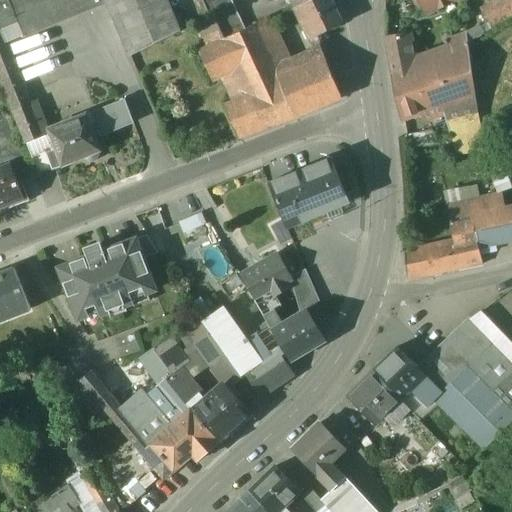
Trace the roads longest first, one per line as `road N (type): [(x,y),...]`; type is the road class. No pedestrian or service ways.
road 1 (residential): [(375,105),(0,243)]
road 2 (secondary): [(188,511),(322,381),(368,295)]
road 3 (secondary): [(368,295),(384,188),(375,105)]
road 4 (residential): [(511,270),(413,298),(368,295)]
